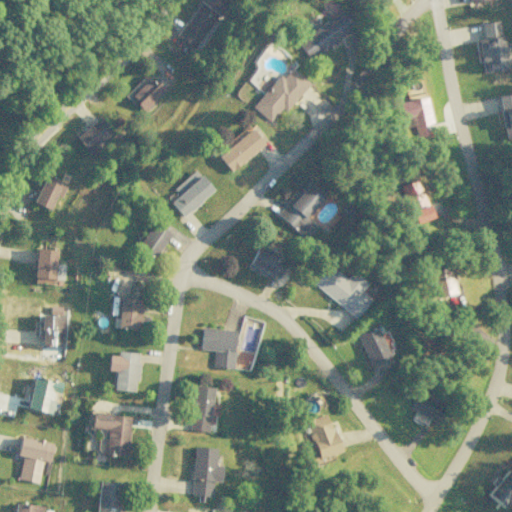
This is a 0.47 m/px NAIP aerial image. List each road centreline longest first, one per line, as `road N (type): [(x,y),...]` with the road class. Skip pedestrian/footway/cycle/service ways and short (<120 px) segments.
road 1 (residential): [(421,0),(397,21),(339,107),(186,258),(174,286),(146,511)]
road 2 (residential): [(430,0),(497,276),(502,342),(484,401),(427,511)]
road 3 (residential): [(180,275),(233,290),(280,316),(434,500)]
road 4 (residential): [(0,208),(30,143),(137,39),(164,0)]
